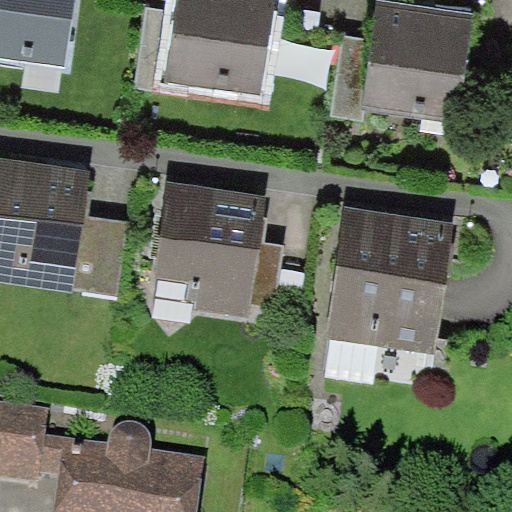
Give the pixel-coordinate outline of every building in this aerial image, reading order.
[(72,0),(0,0),(0,56),(65,65),(72,0)] [(173,0),(173,2),(158,0),(142,0),(128,85),(160,90),(161,81),(251,97),(267,0),(173,0)] [(368,0),(363,32),(339,27),(323,113),(357,119),(359,109),(451,126),(473,8),(428,0),(368,0)] [(87,170),(0,155),(0,278),(109,297),(121,224),(79,218),(87,170)] [(262,194),(158,179),(140,306),(274,325),(285,246),(255,242),(262,194)] [(451,222),(344,206),(326,332),(433,348),(451,222)] [(41,418),(0,412),(0,480),(30,484),(34,456),(60,459),(53,511),(198,511),(205,464),(145,456),(138,443),(120,434),(107,440),(98,450),(38,442),(41,418)]
